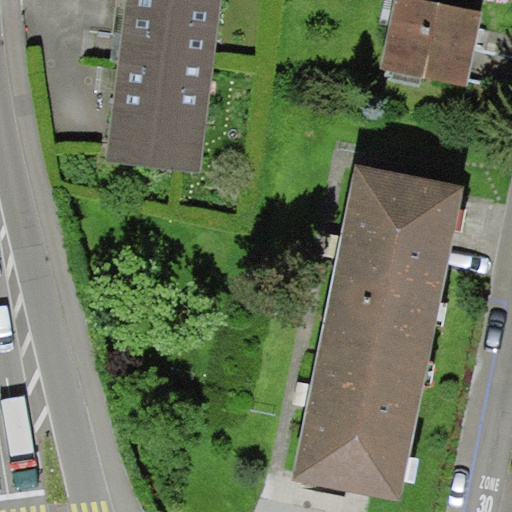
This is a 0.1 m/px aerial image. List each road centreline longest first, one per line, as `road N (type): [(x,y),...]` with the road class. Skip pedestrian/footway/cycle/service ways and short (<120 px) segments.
road 1 (secondary): [(55,511),(0,241)]
road 2 (residential): [(511,299),(466,511)]
